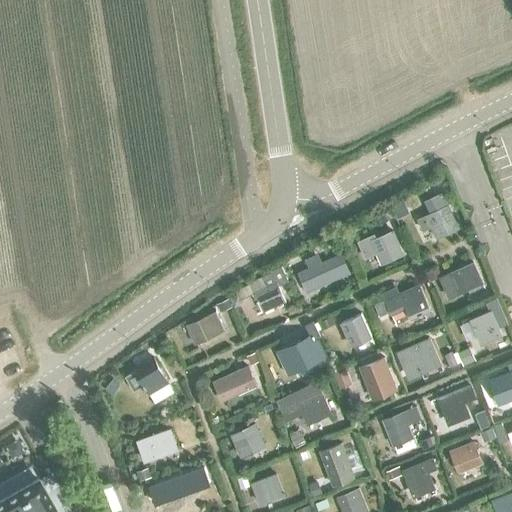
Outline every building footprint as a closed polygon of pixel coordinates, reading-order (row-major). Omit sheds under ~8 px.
[(404,199),(391,205),(397,217),(409,211),(404,199)] [(426,216),(418,219),(423,231),(431,227),(436,238),(457,228),(447,206),(426,216)] [(389,208),(378,214),(382,221),(393,215),(389,208)] [(375,234),(357,241),(365,258),(376,253),(381,263),(399,255),(402,254),(399,246),(392,232),(377,239),(375,234)] [(339,236),(334,238),(338,249),(343,246),(339,236)] [(334,238),(320,245),(325,255),(338,249),(334,238)] [(309,253),(298,258),(304,270),(298,273),(305,290),(348,271),(347,269),(340,254),(315,265),(309,253)] [(449,272),(439,277),(448,296),(458,292),(481,282),(472,262),(449,272)] [(276,283),(286,278),(280,266),(269,271),(270,272),(261,276),(261,278),(265,287),(255,292),(263,310),(285,300),(276,283)] [(437,266),(426,271),(430,279),(441,274),(437,266)] [(261,278),(248,284),(249,285),(252,293),(255,292),(265,287),(261,278)] [(390,310),(391,312),(405,306),(411,317),(429,308),(419,286),(397,296),(393,288),(382,293),(385,298),(386,301),(390,310)] [(238,293),(230,297),(234,306),(243,301),(238,293)] [(490,311),(470,319),(480,342),(500,334),(496,326),(507,322),(496,297),(486,301),(490,311)] [(228,298),(217,303),(220,311),(232,306),(228,298)] [(385,298),(374,303),(380,315),(390,310),(386,301),(385,298)] [(187,324),(195,342),(225,329),(216,311),(187,324)] [(341,321),(351,343),(371,335),(360,312),(341,321)] [(331,315),(319,321),(322,329),(335,323),(331,315)] [(313,320),(305,324),(313,340),(321,336),(313,320)] [(282,347),(290,365),(293,371),(317,360),(314,353),(311,346),(309,347),(305,337),(282,347)] [(399,351),(398,351),(399,354),(408,375),(419,370),(438,362),(429,339),(409,347),(399,351)] [(470,346),(457,351),(463,363),(475,358),(470,346)] [(255,351),(247,354),(250,363),(258,360),(255,351)] [(452,351),(444,354),(450,366),(457,362),(452,351)] [(359,366),(371,397),(395,388),(383,357),(359,366)] [(135,370),(125,375),(134,390),(144,384),(144,385),(142,386),(144,389),(146,388),(149,393),(168,382),(154,358),(135,370)] [(212,379),(221,399),(255,383),(246,364),(212,379)] [(345,366),(334,371),(340,387),(351,383),(345,366)] [(499,384),(503,396),(511,392),(511,370),(496,376),(489,379),(491,387),(499,384)] [(112,378),(103,388),(111,394),(119,384),(112,378)] [(275,397),(285,418),(300,411),(305,422),(329,412),(314,380),(275,397)] [(467,413),(463,402),(475,397),(471,384),(458,389),(438,396),(447,420),(467,413)] [(271,401),(262,405),(265,412),(274,409),(271,401)] [(383,419),(392,444),(413,436),(408,422),(421,417),(416,406),(403,411),(383,419)] [(501,421),(493,425),(500,443),(508,440),(501,421)] [(231,433),(239,452),(262,442),(254,423),(231,433)] [(492,426),(480,431),(484,441),(496,436),(492,426)] [(290,433),(296,447),(306,442),(300,428),(290,433)] [(136,441),(143,461),(177,449),(170,429),(136,441)] [(431,436),(420,440),(423,448),(434,444),(431,436)] [(451,452),(459,472),(483,462),(475,442),(451,452)] [(352,475),(340,443),(319,451),(331,483),(352,475)] [(424,462),(404,470),(414,494),(433,486),(428,472),(437,468),(433,458),(424,462)] [(399,465),(386,471),(389,479),(402,474),(399,465)] [(203,466),(149,485),(156,503),(209,484),(203,466)] [(148,467),(136,471),(139,479),(151,475),(148,467)] [(251,481),(259,503),(283,494),(275,473),(251,481)] [(246,475),(237,478),(241,488),(249,485),(246,475)] [(57,511),(38,476),(0,497),(0,511),(57,511)] [(322,484),(312,488),(315,496),(325,492),(322,484)] [(337,496),(342,511),(366,511),(367,511),(357,488),(337,496)] [(511,511),(511,493),(510,494),(491,501),(495,511),(511,511)] [(326,498),(316,502),(318,509),(329,505),(326,498)]
